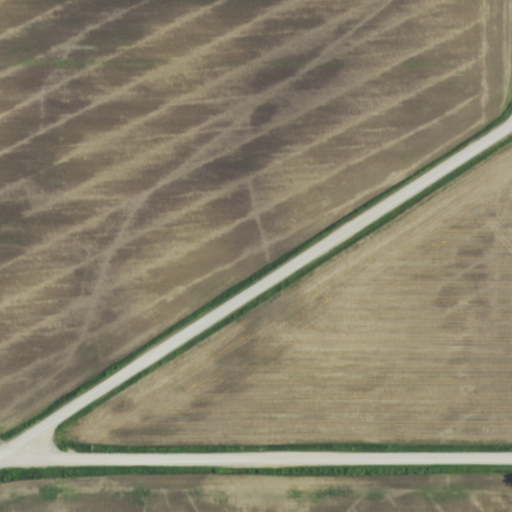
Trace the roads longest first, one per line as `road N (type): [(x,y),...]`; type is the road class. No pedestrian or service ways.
road 1 (residential): [(0,450),(511,107)]
road 2 (residential): [(0,449),(511,447)]
